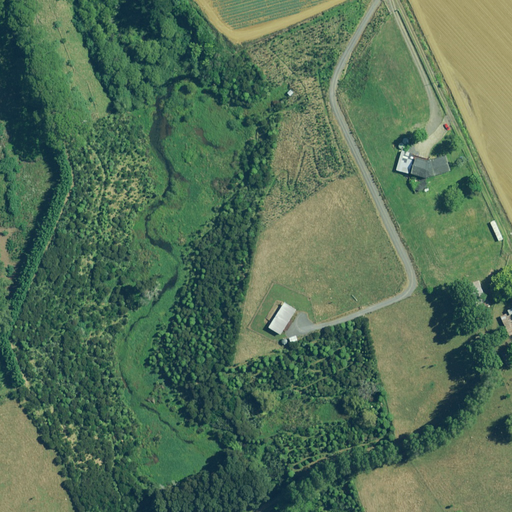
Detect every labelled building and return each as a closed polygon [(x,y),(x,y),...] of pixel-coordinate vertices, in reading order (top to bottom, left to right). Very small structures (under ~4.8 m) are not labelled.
[(424,179),(450,172),(445,155),(426,160),(413,156),(408,174),(424,179)] [(481,279),(470,283),(479,309),(490,305),(481,279)] [(259,324),(272,332),(288,307),(275,299),(259,324)] [(511,315),(509,317),(507,313),(500,317),(501,320),(509,337),(511,335),(511,315)] [(507,347),(498,355),(503,359),(511,352),(507,347)]
